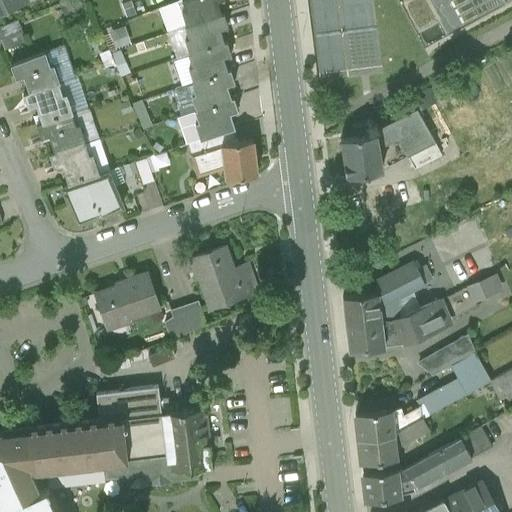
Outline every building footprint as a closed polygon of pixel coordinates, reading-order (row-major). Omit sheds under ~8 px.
[(0,0),(0,12),(27,1),(26,0),(0,0)] [(181,0),(185,9),(181,11),(186,25),(186,26),(221,14),(216,1),(218,0),(181,0)] [(221,14),(186,26),(186,25),(185,26),(189,37),(185,39),(190,53),(190,54),(224,43),(224,42),(220,29),(228,26),(223,13),(221,14)] [(18,19),(0,26),(0,39),(4,50),(26,41),(18,19)] [(224,43),(190,54),(190,53),(188,54),(192,65),(188,67),(193,82),(228,70),(227,70),(223,57),(231,54),(227,41),(224,42),(224,43)] [(45,51),(10,64),(15,78),(23,76),(28,92),(29,92),(58,82),(58,83),(59,83),(53,64),(50,66),(45,51)] [(228,70),(193,82),(191,82),(195,93),(191,95),(196,109),(197,110),(231,98),(226,84),(234,81),(230,69),(227,70),(228,70)] [(58,82),(29,92),(28,92),(23,93),(28,107),(36,105),(41,122),(42,122),(71,112),(71,113),(73,113),(66,93),(62,94),(58,83),(58,82)] [(231,98),(197,110),(196,109),(195,110),(198,121),(195,123),(200,139),(234,127),(229,113),(238,110),(233,97),(231,98)] [(71,112),(42,122),(41,122),(36,124),(41,137),(49,135),(54,152),(55,152),(84,142),(84,143),(86,143),(79,123),(75,125),(71,113),(71,112)] [(425,146),(407,115),(390,123),(398,137),(408,155),(411,154),(425,146)] [(376,134),(340,139),(345,173),(382,168),(379,147),(398,137),(390,123),(375,131),(376,134)] [(253,139),(221,144),(221,145),(191,155),(198,175),(224,166),(225,178),(257,173),(253,139)] [(84,142),(55,152),(54,152),(49,154),(54,167),(62,165),(68,183),(84,178),(98,173),(92,153),(88,154),(84,143),(84,142)] [(425,146),(411,154),(418,167),(441,155),(435,142),(425,146)] [(146,158),(135,162),(142,184),(154,180),(146,158)] [(98,173),(84,178),(99,213),(100,215),(122,205),(107,170),(98,173)] [(68,183),(62,185),(77,222),(99,213),(84,178),(68,183)] [(225,245),(181,260),(188,279),(199,275),(209,306),(257,291),(250,269),(235,274),(225,245)] [(413,261),(375,280),(376,292),(378,292),(380,306),(423,284),(424,283),(419,272),(413,261)] [(436,263),(419,272),(424,283),(441,274),(436,263)] [(147,271),(126,278),(127,281),(95,292),(106,322),(127,315),(128,317),(159,306),(147,271)] [(491,276),(467,286),(473,301),(497,290),(491,276)] [(423,284),(380,306),(378,292),(376,292),(342,296),(345,323),(346,323),(381,319),(394,319),(396,318),(429,304),(423,284)] [(394,319),(381,319),(346,323),(349,350),(402,343),(449,323),(439,300),(429,304),(396,318),(394,319)] [(198,302),(185,307),(193,329),(205,324),(198,302)] [(193,329),(185,307),(172,311),(179,335),(193,329)] [(439,371),(446,367),(474,351),(468,339),(432,359),(439,371)] [(419,404),(422,418),(463,395),(481,385),(490,381),(474,351),(446,367),(452,379),(416,400),(419,404)] [(511,368),(498,376),(507,391),(511,388),(511,368)] [(158,385),(96,393),(99,419),(25,428),(30,470),(104,461),(107,479),(128,476),(129,486),(189,478),(188,468),(197,467),(211,466),(209,446),(210,446),(209,444),(216,442),(216,436),(209,436),(205,407),(179,410),(179,411),(161,413),(158,385)] [(481,385),(463,395),(467,403),(485,393),(481,385)] [(391,409),(356,414),(358,437),(394,433),(422,418),(419,404),(403,413),(399,407),(391,409)] [(394,433),(358,437),(361,461),(397,457),(396,447),(428,429),(422,418),(394,433)] [(492,446),(480,426),(471,431),(482,451),(492,446)] [(0,431),(0,511),(58,511),(47,487),(39,490),(30,470),(25,428),(3,431),(0,431)] [(482,451),(471,431),(461,436),(472,457),(482,451)] [(402,468),(362,473),(366,500),(400,496),(399,495),(415,491),(414,484),(415,484),(437,472),(439,474),(472,457),(461,436),(402,468)] [(443,499),(450,511),(467,511),(491,500),(480,480),(443,499)] [(450,511),(443,499),(417,511),(450,511)] [(497,511),(491,500),(467,511),(497,511)]
